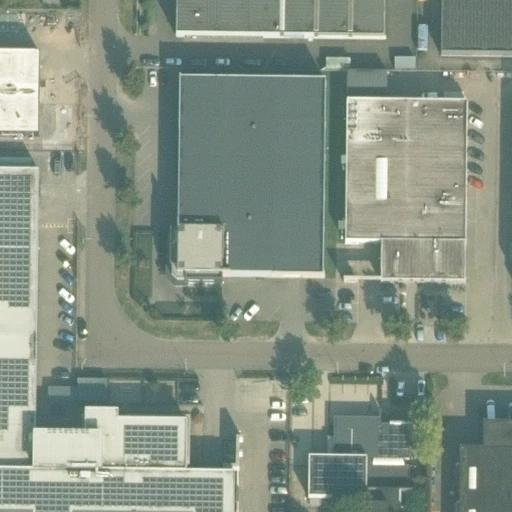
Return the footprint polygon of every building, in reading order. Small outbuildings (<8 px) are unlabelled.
[(176,0),(176,38),(384,41),(384,0),(176,0)] [(511,0),(441,0),(441,58),(511,58),(511,0)] [(0,138),(39,138),(39,56),(0,55),(0,138)] [(318,60),(318,70),(342,70),(342,60),(318,60)] [(414,60),(393,60),(394,72),(414,72),(414,60)] [(185,286),(222,286),(222,279),(324,280),(324,279),(323,279),(325,84),(181,82),(181,81),(179,81),(177,233),(170,233),(170,270),(171,270),(171,278),(177,284),(185,284),(185,286)] [(380,285),(466,286),(466,284),(464,284),(465,247),(466,247),(466,246),(465,246),(467,106),(346,104),(345,245),(381,246),(380,285)] [(0,160),(0,169),(34,170),(34,161),(0,160)] [(0,511),(233,511),(234,477),(186,476),(187,425),(118,424),(118,415),(85,415),(85,423),(36,423),(39,174),(0,173),(0,511)] [(77,381),(77,404),(106,404),(107,382),(77,381)] [(370,511),(400,511),(401,510),(409,510),(409,469),(403,469),(403,462),(409,462),(409,420),(408,420),(408,427),(381,426),(381,413),(379,413),(378,421),(372,421),(370,511)] [(365,511),(370,511),(372,421),(333,420),(333,460),(308,460),(308,501),(365,502),(365,511)] [(458,511),(511,511),(511,426),(483,426),(483,452),(460,452),(458,511)]
